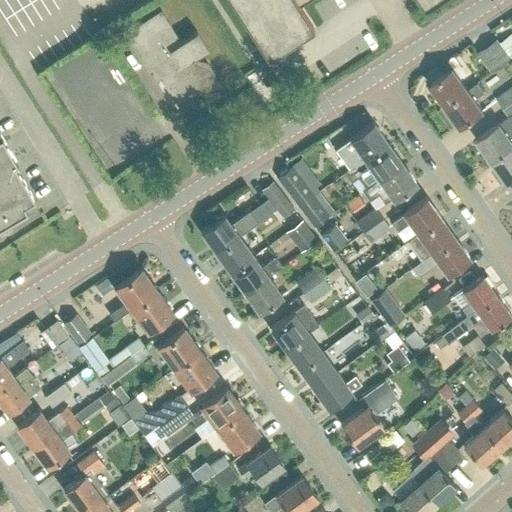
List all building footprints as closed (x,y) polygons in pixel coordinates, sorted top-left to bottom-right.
[(230,0),(266,55),(312,25),(298,3),(303,0),(230,0)] [(159,8),(123,30),(149,71),(153,68),(174,100),(186,92),(184,88),(188,85),(199,88),(208,82),(210,72),(204,63),(194,60),(191,56),(206,46),(195,30),(179,40),(159,8)] [(491,71),(511,57),(511,56),(511,31),(500,40),(497,36),(477,50),(491,71)] [(430,82),(445,104),(477,80),(467,87),(452,66),(430,82)] [(478,80),(477,80),(445,104),(460,124),(483,108),(475,97),(485,90),(478,80)] [(511,83),(496,96),(503,106),(511,99),(511,83)] [(477,137),(491,158),(511,143),(511,99),(503,106),(509,114),(477,137)] [(340,143),(354,163),(385,139),(372,120),(340,143)] [(16,161),(0,134),(0,223),(26,208),(23,203),(33,197),(13,163),(16,161)] [(370,166),(377,176),(399,159),(385,139),(354,163),(344,170),(350,180),(370,166)] [(511,143),(491,158),(507,180),(511,175),(511,143)] [(377,176),(378,177),(362,188),(368,198),(377,192),(384,200),(391,196),(392,197),(415,181),(399,159),(377,176)] [(276,176),(298,205),(314,193),(293,163),(276,176)] [(260,188),(274,206),(286,197),(272,179),(260,188)] [(298,205),(304,213),(312,223),(328,212),(314,193),(298,205)] [(358,193),(346,201),(352,210),(364,201),(358,193)] [(405,239),(407,240),(440,216),(425,195),(390,221),(396,229),(409,220),(416,231),(405,239)] [(294,207),(286,197),(274,206),(282,216),(294,207)] [(354,220),(361,230),(381,216),(373,206),(354,220)] [(201,230),(214,249),(237,233),(256,219),(249,209),(230,222),(223,213),(201,230)] [(388,226),(381,216),(361,230),(369,240),(388,226)] [(411,265),(411,266),(422,258),(454,235),(440,216),(407,240),(420,259),(411,265)] [(300,219),(285,230),(300,249),(314,238),(308,230),(300,219)] [(318,232),(330,248),(346,237),(334,221),(318,232)] [(214,249),(229,270),(252,253),(237,233),(214,249)] [(468,255),(454,235),(422,258),(411,266),(417,274),(437,260),(446,272),(468,255)] [(229,270),(244,290),(266,273),(280,263),(274,255),(260,265),(252,253),(229,270)] [(114,284),(125,300),(108,312),(113,318),(130,307),(130,306),(155,288),(139,266),(114,284)] [(295,280),(302,290),(321,276),(313,266),(295,280)] [(376,286),(363,270),(352,278),(364,295),(376,286)] [(257,309),(280,293),(266,273),(244,290),(257,309)] [(460,307),(465,314),(495,293),(481,273),(461,287),(470,300),(460,307)] [(328,286),(321,276),(302,290),(309,300),(328,286)] [(447,297),(441,287),(421,301),(428,310),(447,297)] [(171,310),(155,288),(130,306),(130,307),(145,328),(171,310)] [(374,306),(375,305),(385,298),(385,297),(379,288),(367,297),(374,306)] [(439,332),(440,332),(445,341),(471,323),(479,333),(508,312),(495,293),(465,314),(439,332)] [(310,313),(302,302),(292,309),(269,326),(284,346),(307,329),(307,330),(317,323),(310,313)] [(366,303),(354,312),(361,322),(373,313),(366,303)] [(75,310),(62,320),(76,340),(90,330),(75,310)] [(51,346),(61,339),(68,334),(56,318),(39,330),(51,346)] [(381,323),(369,331),(376,341),(388,332),(381,323)] [(482,345),(501,333),(495,323),(476,335),(482,345)] [(157,344),(172,366),(198,347),(182,325),(157,344)] [(284,346),(298,366),(321,349),(307,330),(307,329),(284,346)] [(69,360),(63,364),(70,374),(88,362),(68,334),(61,339),(71,352),(66,355),(69,360)] [(123,345),(128,352),(141,343),(136,336),(123,345)] [(0,352),(0,383),(13,374),(5,363),(27,347),(21,338),(0,352)] [(146,350),(141,343),(128,352),(133,359),(146,350)] [(385,361),(392,371),(408,359),(396,343),(385,351),(390,358),(385,361)] [(214,369),(198,347),(172,366),(188,388),(214,369)] [(298,366),(313,386),(334,369),(336,370),(321,349),(298,366)] [(344,381),(336,370),(334,369),(313,386),(327,405),(360,382),(354,373),(344,381)] [(20,384),(13,374),(0,383),(0,401),(6,410),(36,388),(29,378),(20,384)] [(363,404),(339,421),(355,444),(382,424),(374,411),(396,395),(383,377),(357,396),(363,404)] [(70,390),(63,380),(44,395),(51,404),(70,390)] [(511,398),(511,393),(500,380),(493,386),(507,402),(511,398)] [(200,403),(215,425),(241,407),(225,385),(200,403)] [(465,391),(458,397),(464,403),(473,414),(480,407),(465,391)] [(151,412),(149,408),(132,420),(141,433),(145,430),(184,402),(177,393),(151,412)] [(192,413),(184,402),(145,430),(141,433),(149,443),(164,433),(192,413)] [(479,461),(498,444),(480,423),(481,423),(473,414),(464,403),(455,411),(472,431),(461,441),(479,461)] [(16,423),(31,444),(71,413),(65,404),(45,418),(37,408),(16,423)] [(102,414),(112,427),(126,417),(116,404),(102,414)] [(511,420),(500,406),(481,423),(480,423),(498,444),(511,432),(511,420)] [(257,428),(241,407),(215,425),(231,447),(257,428)] [(79,423),(71,413),(31,444),(45,464),(67,448),(58,437),(69,429),(69,430),(79,423)] [(439,416),(425,428),(439,445),(453,432),(439,416)] [(409,442),(424,458),(439,445),(425,428),(409,442)] [(390,450),(382,440),(381,438),(362,452),(371,464),(390,450)] [(268,443),(237,466),(242,474),(251,468),(260,480),(282,463),(268,443)] [(62,486),(80,511),(81,511),(107,493),(93,472),(104,464),(93,449),(75,461),(82,471),(62,486)] [(206,477),(211,473),(227,462),(228,461),(222,453),(200,468),(206,477)] [(430,458),(412,473),(435,500),(447,489),(447,488),(453,482),(436,463),(436,464),(430,458)] [(237,475),(227,462),(211,473),(221,486),(237,475)] [(418,480),(398,498),(410,511),(419,511),(421,511),(422,511),(435,500),(412,473),(412,474),(418,480)] [(275,494),(264,502),(270,510),(281,502),(288,511),(291,511),(315,495),(300,474),(274,493),(275,494)] [(154,488),(161,496),(179,484),(173,475),(154,488)] [(166,507),(167,507),(186,493),(179,484),(161,496),(159,498),(166,507)] [(116,504),(107,493),(81,511),(122,511),(138,501),(132,492),(116,504)] [(186,493),(167,507),(169,511),(174,511),(191,500),(186,493)]
